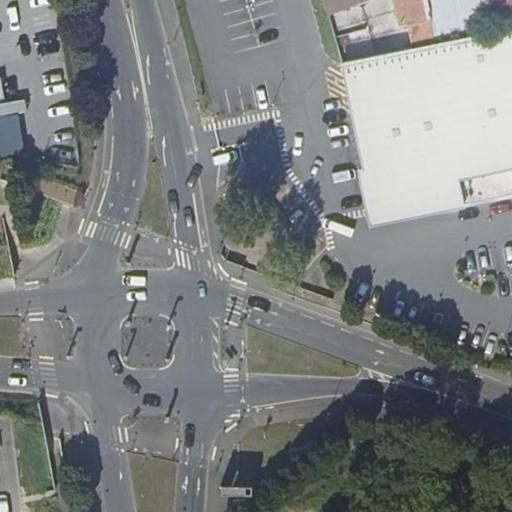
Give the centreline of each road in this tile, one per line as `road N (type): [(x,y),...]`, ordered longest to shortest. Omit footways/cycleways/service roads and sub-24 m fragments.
road 1 (secondary): [(430,388),(390,363),(190,292)]
road 2 (secondary): [(194,389),(430,388)]
road 3 (primary): [(145,99),(97,296)]
road 4 (primary): [(190,292),(168,133),(145,99)]
road 5 (primary): [(98,386),(119,511)]
road 6 (primary): [(188,511),(194,389)]
